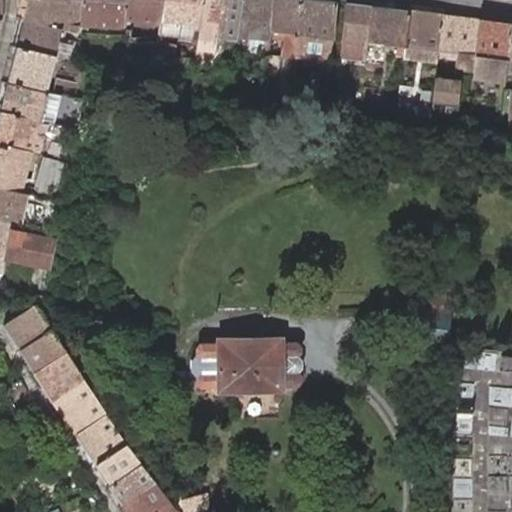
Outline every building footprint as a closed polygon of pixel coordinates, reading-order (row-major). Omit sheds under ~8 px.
[(32,0),(28,21),(67,30),(69,19),(79,20),(81,0),(32,0)] [(129,0),(81,0),(79,20),(127,24),(129,0)] [(129,0),(127,24),(134,25),(134,22),(135,13),(164,17),(166,0),(129,0)] [(207,0),(166,0),(164,17),(205,22),(207,0)] [(225,0),(207,0),(205,22),(204,32),(202,50),(220,53),(222,34),(225,0)] [(240,34),(244,0),(225,0),(222,34),(240,36),(240,34)] [(275,0),(244,0),(240,34),(240,36),(239,48),(269,52),(271,38),(272,31),(275,0)] [(301,0),(275,0),(272,31),(284,32),(297,33),(301,0)] [(327,58),(335,39),(338,1),(329,0),(301,0),(297,33),(295,54),(327,58)] [(375,6),(349,2),(343,39),(341,59),(368,62),(369,55),(375,6)] [(410,10),(375,6),(369,55),(403,58),(410,10)] [(439,53),(445,13),(410,8),(410,10),(403,58),(438,64),(439,53)] [(476,57),(481,18),(445,13),(439,53),(476,57)] [(508,59),(511,29),(511,22),(481,18),(476,57),(508,61),(508,59)] [(28,21),(21,47),(61,56),(67,30),(28,21)] [(134,22),(134,25),(133,30),(162,33),(163,26),(134,22)] [(297,33),(284,32),(282,57),(295,58),(295,54),(297,33)] [(61,56),(21,47),(12,84),(51,93),(61,56)] [(160,56),(159,68),(197,73),(199,58),(178,55),(178,58),(160,56)] [(474,69),(506,73),(508,61),(476,57),(474,69)] [(435,80),(431,110),(461,114),(465,85),(435,80)] [(51,93),(12,84),(5,116),(43,126),(51,93)] [(43,126),(5,116),(0,135),(0,146),(36,155),(43,126)] [(36,155),(0,146),(0,186),(33,195),(43,157),(36,155)] [(38,189),(59,196),(70,162),(49,155),(38,189)] [(0,220),(17,224),(26,226),(33,195),(0,186),(0,220)] [(0,286),(2,287),(9,259),(17,224),(0,220),(0,286)] [(9,259),(53,269),(60,235),(26,226),(17,224),(9,259)] [(23,348),(58,326),(41,301),(6,322),(23,348)] [(420,316),(414,316),(412,345),(444,347),(447,318),(430,317),(431,309),(421,309),(420,316)] [(72,349),(58,326),(23,348),(38,371),(72,349)] [(222,387),(295,383),(298,382),(302,377),(301,363),(305,362),(304,352),(301,352),(300,345),(296,343),(296,337),(291,335),(279,336),(279,333),(219,337),(219,341),(200,342),(197,346),(197,353),(193,358),(194,370),(198,375),(199,382),(203,386),(221,386),(222,387)] [(90,376),(72,349),(38,371),(56,398),(90,376)] [(114,412),(90,376),(56,398),(79,435),(114,412)] [(32,393),(24,380),(0,396),(8,408),(32,393)] [(135,444),(114,412),(79,435),(101,467),(135,444)] [(146,461),(135,444),(101,467),(112,483),(146,461)] [(158,478),(146,461),(112,483),(123,501),(158,478)] [(130,511),(172,511),(178,509),(158,478),(123,501),(130,511)] [(189,511),(211,511),(209,491),(182,497),(189,511)]
